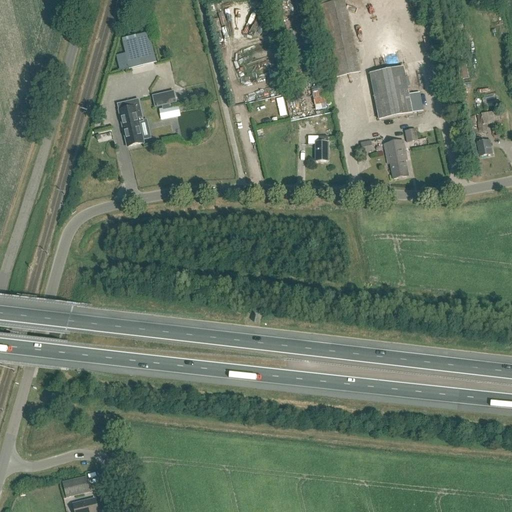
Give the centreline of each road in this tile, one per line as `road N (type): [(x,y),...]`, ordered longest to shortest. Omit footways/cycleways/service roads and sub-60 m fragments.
road 1 (motorway): [(511,372),(0,313)]
road 2 (motorway): [(0,345),(511,402)]
road 3 (unclassified): [(2,463),(74,223),(144,199),(244,189)]
road 4 (unclassified): [(0,291),(82,0)]
road 5 (unclassified): [(244,189),(437,195),(511,181)]
road 6 (residential): [(244,189),(199,0)]
road 7 (unclassified): [(128,511),(119,477),(97,457),(2,463)]
